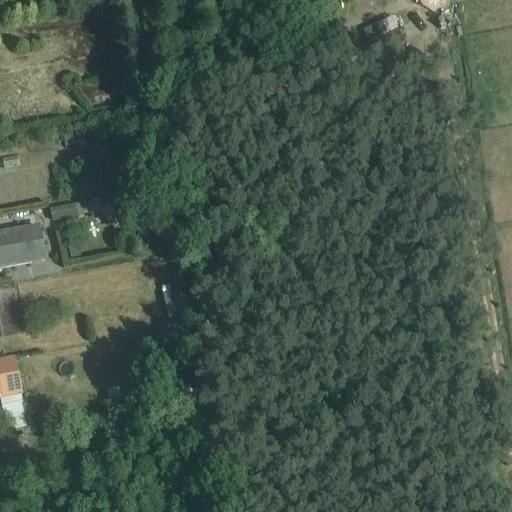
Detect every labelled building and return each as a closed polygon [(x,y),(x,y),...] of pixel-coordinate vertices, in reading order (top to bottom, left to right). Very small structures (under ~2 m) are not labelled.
[(422,0),(424,12),(447,7),(445,0),(422,0)] [(383,54),(404,45),(398,32),(378,41),(383,54)] [(152,117),(142,118),(144,138),(128,140),(129,149),(155,146),(152,117)] [(73,139),(64,140),(65,150),(74,149),(83,158),(90,151),(81,142),(75,147),(73,139)] [(33,166),(66,161),(64,148),(31,153),(33,166)] [(157,152),(148,153),(149,163),(138,165),(139,175),(160,172),(157,152)] [(101,203),(75,208),(77,218),(103,213),(101,203)] [(52,225),(78,220),(77,218),(75,208),(49,213),(52,225)] [(0,235),(0,273),(46,266),(39,229),(0,235)] [(165,238),(169,254),(181,251),(177,235),(165,238)] [(0,303),(21,300),(18,288),(0,290),(0,303)] [(169,328),(185,325),(183,319),(190,318),(184,294),(163,299),(169,328)] [(0,406),(6,436),(34,430),(26,398),(22,399),(14,361),(0,363),(0,406)]
